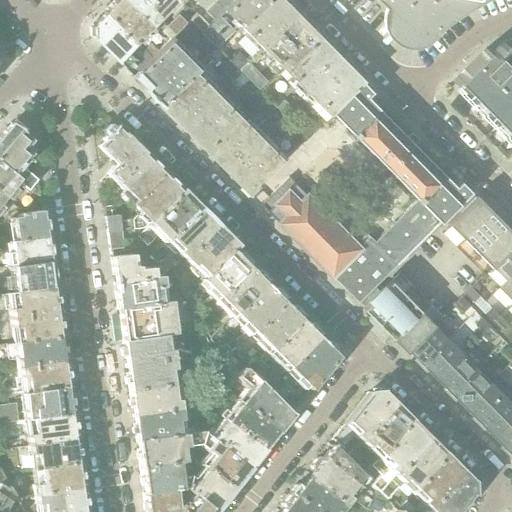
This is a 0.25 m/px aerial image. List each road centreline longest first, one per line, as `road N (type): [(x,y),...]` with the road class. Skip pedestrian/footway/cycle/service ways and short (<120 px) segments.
road 1 (residential): [(114,511),(54,33)]
road 2 (residential): [(367,352),(54,33)]
road 3 (residential): [(241,511),(367,352)]
road 4 (residential): [(503,489),(367,352)]
road 5 (residential): [(411,94),(511,197)]
road 6 (residential): [(318,0),(411,94)]
road 7 (residential): [(411,94),(476,34),(511,18)]
